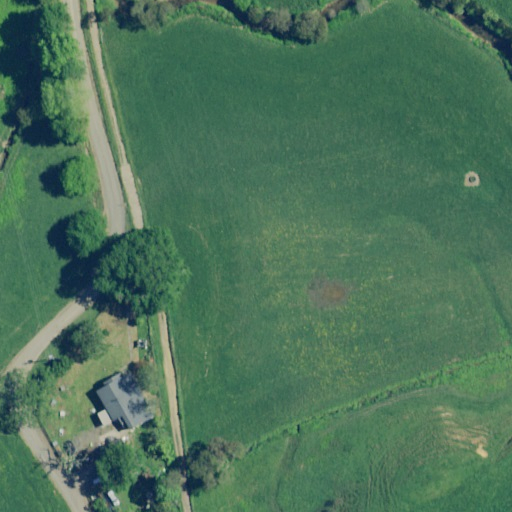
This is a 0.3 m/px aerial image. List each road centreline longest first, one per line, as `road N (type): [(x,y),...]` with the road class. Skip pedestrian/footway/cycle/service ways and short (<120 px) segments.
road 1 (track): [(189,511),(119,235),(0,323)]
road 2 (unclassified): [(79,0),(119,235)]
